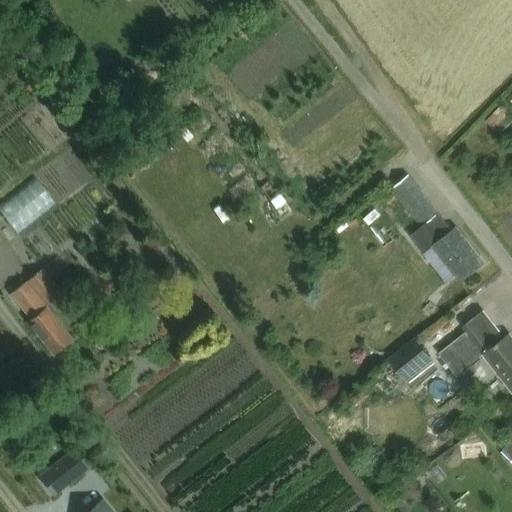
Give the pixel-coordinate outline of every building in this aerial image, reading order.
[(19,228),(98,175),(81,150),(2,203),(19,228)] [(447,281),(455,275),(461,282),(485,263),(457,227),(452,231),(408,175),(390,189),(420,228),(411,235),(447,281)] [(62,294),(42,269),(4,299),(24,325),(27,322),(53,355),(72,341),(45,307),(62,294)] [(466,333),(438,355),(457,380),(485,359),(511,393),(511,339),(509,336),(490,350),(478,334),(491,324),(483,313),(463,328),(466,333)] [(390,360),(405,378),(430,357),(416,339),(390,360)] [(511,439),(501,452),(511,461),(511,439)] [(66,484),(89,465),(76,449),(53,467),(66,484)]
